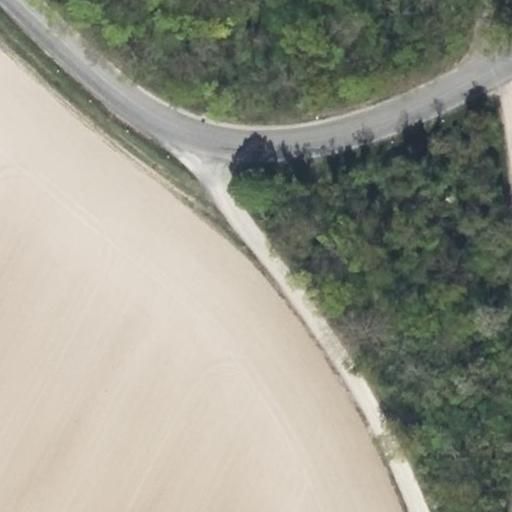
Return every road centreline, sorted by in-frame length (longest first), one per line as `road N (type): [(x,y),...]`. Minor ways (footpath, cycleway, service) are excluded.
road 1 (unclassified): [(214,148),(209,172),(301,296),(405,474),(418,511)]
road 2 (tertiary): [(508,69),(326,132),(214,148)]
road 3 (tertiary): [(214,148),(123,97),(17,0)]
